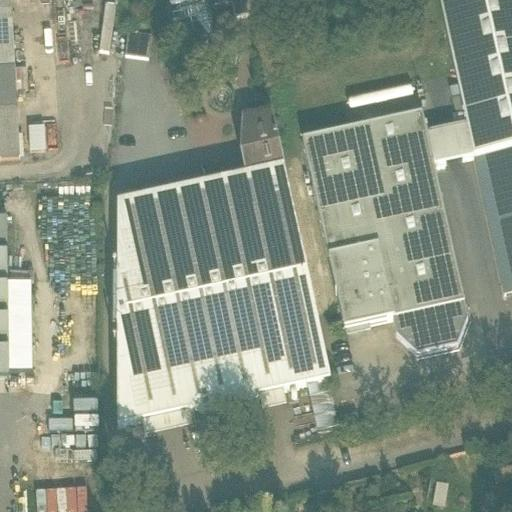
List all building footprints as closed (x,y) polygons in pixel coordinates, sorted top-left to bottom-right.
[(0,0),(0,161),(20,161),(15,71),(10,0),(0,0)] [(204,54),(206,53),(217,51),(219,50),(217,41),(220,40),(221,46),(231,44),(228,32),(224,32),(222,24),(238,21),(233,0),(205,0),(209,17),(182,23),(180,11),(190,9),(187,0),(167,0),(179,49),(186,47),(189,57),(199,55),(197,45),(202,44),(204,54)] [(233,0),(238,21),(249,18),(245,0),(233,0)] [(511,0),(438,0),(467,128),(474,162),(507,154),(511,153),(511,0)] [(148,62),(151,38),(128,35),(125,59),(148,62)] [(221,68),(217,51),(206,53),(210,70),(221,68)] [(243,159),(247,180),(283,172),(284,172),(272,118),(271,118),(259,121),(266,153),(243,157),(243,159)] [(464,308),(434,170),(426,137),(422,118),(303,144),(344,334),(393,324),(464,308)] [(244,124),(243,157),(266,153),(259,121),(244,124)] [(45,151),(44,128),(29,129),(30,152),(45,151)] [(434,170),(474,162),(467,128),(426,137),(434,170)] [(504,299),(511,297),(511,176),(507,154),(474,162),(504,299)] [(330,385),(283,172),(247,180),(118,209),(118,431),(142,426),(190,416),(193,415),(254,402),(259,401),(283,395),(307,390),(329,385),(330,385)] [(7,221),(0,221),(0,383),(9,383),(9,376),(8,289),(7,221)] [(8,289),(9,376),(31,376),(30,289),(8,289)] [(464,308),(393,324),(396,339),(416,359),(457,350),(468,323),(464,308)] [(339,433),(329,385),(307,390),(317,438),(339,433)] [(283,395),(259,401),(262,416),(287,411),(283,395)] [(254,402),(193,415),(194,420),(207,428),(248,418),(255,407),(254,402)] [(190,416),(142,426),(145,441),(192,431),(190,416)] [(437,485),(432,508),(443,510),(448,487),(437,485)] [(37,511),(95,511),(94,490),(36,493),(37,511)]
